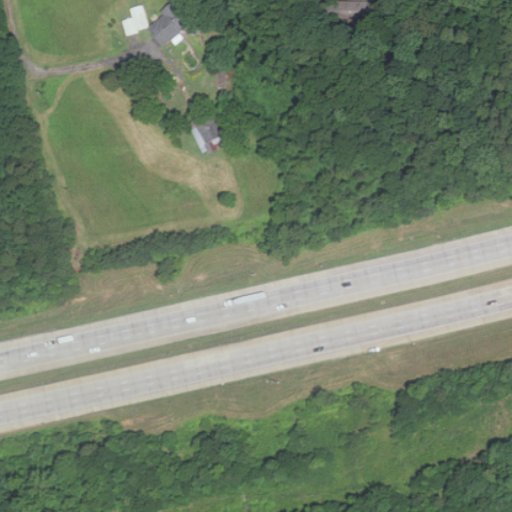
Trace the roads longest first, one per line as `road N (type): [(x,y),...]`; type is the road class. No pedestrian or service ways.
road 1 (motorway): [(511,245),(0,363)]
road 2 (motorway): [(0,414),(511,296)]
